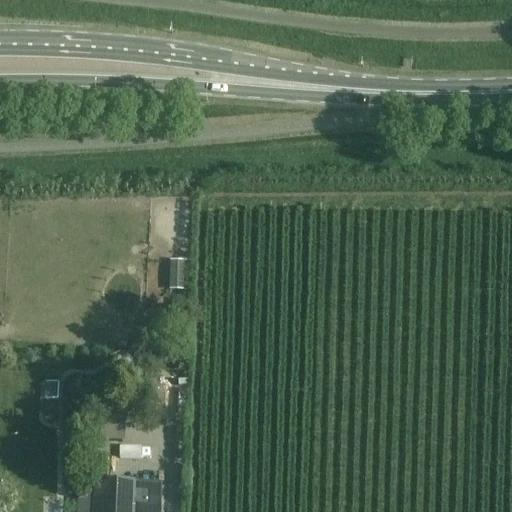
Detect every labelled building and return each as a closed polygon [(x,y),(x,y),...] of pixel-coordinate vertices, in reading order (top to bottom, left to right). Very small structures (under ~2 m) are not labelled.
[(165,251),(163,279),(181,280),(182,252),(165,251)] [(45,383),(44,395),(58,395),(58,384),(45,383)] [(166,405),(164,437),(176,438),(178,405),(166,405)] [(154,421),(142,419),(138,438),(150,440),(154,421)] [(95,448),(94,483),(110,484),(111,448),(95,448)] [(160,511),(161,500),(161,485),(142,484),(110,484),(94,483),(93,498),(92,511),(160,511)]
